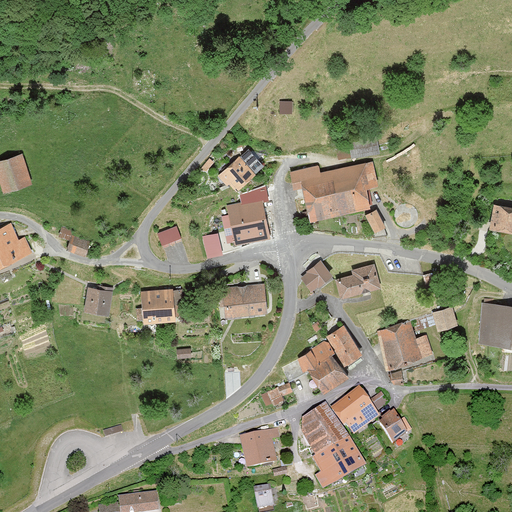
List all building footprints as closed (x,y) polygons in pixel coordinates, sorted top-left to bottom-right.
[(328,132),(318,134),(320,144),(330,142),(328,132)] [(358,159),(388,154),(384,133),(354,138),(355,146),(340,149),(343,160),(358,158),(358,159)] [(221,175),(236,191),(263,167),(249,150),(221,175)] [(39,183),(28,153),(0,163),(0,166),(10,194),(39,183)] [(323,223),(381,208),(376,191),(384,189),(377,162),(369,164),(369,163),(327,174),(325,165),(296,172),(300,189),(313,186),(323,223)] [(238,247),(278,238),(269,197),(229,205),(238,247)] [(511,205),(498,204),(496,229),(511,230),(511,205)] [(369,217),(379,236),(390,231),(380,212),(369,217)] [(0,274),(40,255),(31,238),(23,242),(14,223),(0,230),(0,274)] [(61,234),(71,236),(73,228),(63,225),(61,234)] [(185,238),(179,226),(160,234),(166,246),(185,238)] [(220,229),(203,234),(208,255),(225,251),(220,229)] [(71,250),(91,258),(97,244),(77,235),(71,250)] [(339,277),(326,261),(307,276),(320,292),(339,277)] [(357,269),(358,274),(340,279),(345,300),(386,289),(380,263),(357,269)] [(434,272),(425,275),(430,288),(439,284),(434,272)] [(233,319),(278,314),(275,284),(229,289),(233,319)] [(93,287),(89,311),(116,316),(120,292),(93,287)] [(151,323),(187,322),(186,290),(150,291),(151,323)] [(511,306),(486,305),(484,345),(511,346),(511,306)] [(436,313),(442,332),(462,325),(456,306),(436,313)] [(379,331),(393,371),(427,359),(426,357),(435,354),(428,334),(419,337),(413,319),(379,331)] [(331,336),(352,366),(368,355),(349,326),(331,336)] [(359,377),(352,366),(331,336),(307,356),(303,359),(311,374),(317,371),(333,394),(359,377)] [(289,402),(287,396),(297,392),(294,383),(280,389),(272,393),(277,406),(289,402)] [(388,417),(366,388),(336,410),(359,440),(388,417)] [(335,494),(375,465),(332,406),(308,420),(309,431),(324,457),(320,459),(328,474),(323,476),(335,494)] [(384,424),(400,448),(417,436),(400,413),(384,424)] [(108,439),(126,433),(123,425),(105,431),(108,439)] [(283,441),(280,429),(245,437),(251,470),(281,465),(277,442),(283,441)] [(279,479),(294,475),(292,468),(277,472),(279,479)] [(260,510),(278,508),(276,486),(258,487),(260,510)] [(166,511),(164,491),(126,496),(126,501),(103,504),(103,511),(166,511)]
